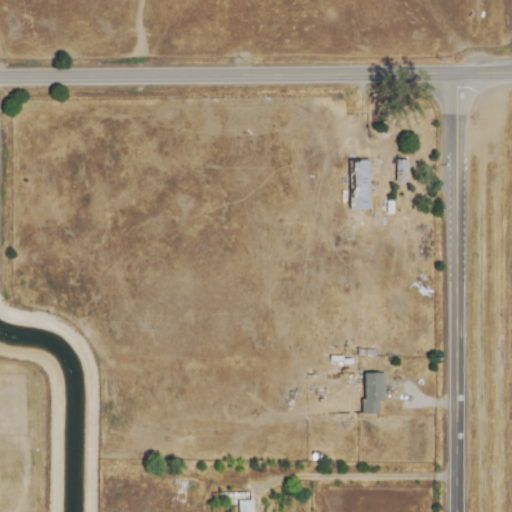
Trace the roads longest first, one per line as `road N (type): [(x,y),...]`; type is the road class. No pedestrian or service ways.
road 1 (tertiary): [(0,78),(511,69)]
road 2 (residential): [(450,511),(451,70)]
